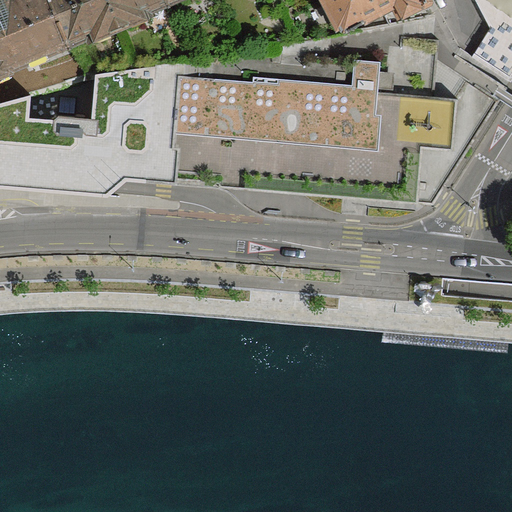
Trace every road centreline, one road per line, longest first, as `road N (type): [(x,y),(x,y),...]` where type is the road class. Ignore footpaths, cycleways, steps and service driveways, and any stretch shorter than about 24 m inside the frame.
road 1 (tertiary): [(0,233),(156,230),(461,259)]
road 2 (residential): [(511,133),(491,166),(461,259)]
